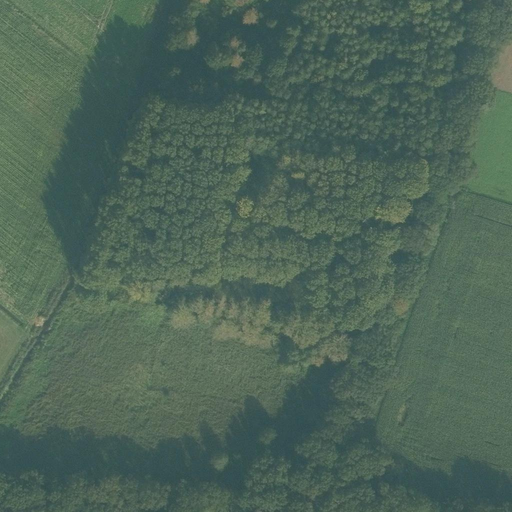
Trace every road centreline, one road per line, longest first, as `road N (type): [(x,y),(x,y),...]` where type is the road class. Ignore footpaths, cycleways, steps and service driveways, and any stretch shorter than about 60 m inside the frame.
road 1 (track): [(480,0),(298,504)]
road 2 (track): [(0,500),(241,508),(434,502),(508,511)]
road 3 (track): [(0,378),(57,281),(159,0)]
road 4 (track): [(0,0),(124,101)]
